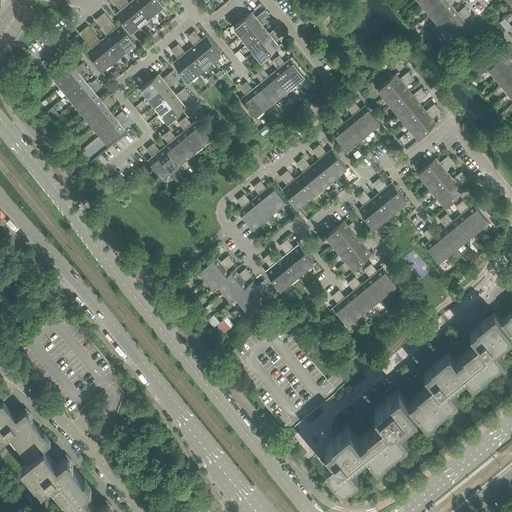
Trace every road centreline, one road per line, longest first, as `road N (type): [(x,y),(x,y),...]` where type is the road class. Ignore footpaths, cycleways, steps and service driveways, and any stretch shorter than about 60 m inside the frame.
road 1 (secondary): [(309,511),(0,123)]
road 2 (secondary): [(0,197),(157,380),(253,511)]
road 3 (residential): [(302,435),(474,297),(511,235)]
road 4 (residential): [(141,511),(74,431),(0,366)]
road 5 (residential): [(252,256),(223,223),(222,204),(323,129)]
road 6 (residential): [(507,190),(451,123),(400,164),(384,163)]
road 7 (secondary): [(511,430),(410,511)]
